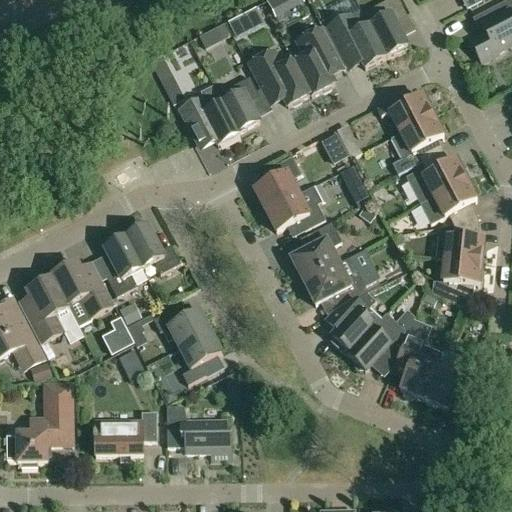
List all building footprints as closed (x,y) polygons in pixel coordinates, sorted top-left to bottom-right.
[(381,24),(370,30),(386,62),(408,51),(394,25),(407,19),(396,0),(394,0),(374,11),(381,24)] [(511,1),(472,21),(482,40),(471,46),(481,66),(498,58),(497,56),(511,48),(511,19),(511,16),(511,15),(511,1)] [(255,11),(227,26),(235,40),(263,25),(255,11)] [(350,74),(362,67),(365,73),(386,62),(370,30),(360,35),(351,19),(327,31),(350,74)] [(230,39),(224,27),(216,31),(222,43),(230,39)] [(293,65),(301,79),(312,101),(321,96),(324,97),(331,93),(332,90),(335,89),(332,84),(346,76),(323,32),(297,46),(305,62),(295,67),(294,65),(293,65)] [(271,113),(285,106),(288,111),(292,109),(294,110),(301,106),(302,103),(310,99),(312,101),(301,79),(293,65),(283,71),(279,64),(275,55),(248,69),(271,113)] [(239,87),(218,98),(239,139),(240,139),(239,137),(260,126),(249,106),(260,100),(250,82),(239,87)] [(218,150),(239,139),(218,98),(213,89),(200,96),(203,102),(181,114),(202,154),(216,146),(218,150)] [(390,118),(401,137),(433,120),(422,100),(405,108),(402,101),(377,114),(382,122),(390,118)] [(400,164),(412,158),(416,156),(422,167),(443,156),(439,144),(444,141),(433,120),(401,137),(401,138),(390,143),(400,164)] [(362,158),(357,147),(347,153),(352,164),(362,158)] [(419,209),(434,201),(466,184),(455,163),(451,166),(443,156),(422,167),(424,171),(405,181),(419,209)] [(255,194),(266,215),(298,198),(291,185),(302,179),(292,161),(278,168),(284,179),(255,194)] [(454,229),(478,225),(472,208),(477,205),(466,184),(434,201),(419,209),(430,230),(449,220),(454,229)] [(362,189),(349,195),(357,211),(370,204),(362,189)] [(314,190),(298,198),(266,215),(277,237),(306,221),(311,232),(325,225),(317,210),(323,207),(314,190)] [(435,263),(446,264),(446,262),(482,267),(484,244),(479,243),(478,225),(454,229),(454,230),(453,240),(448,240),(441,239),(437,241),(435,263)] [(291,263),(303,286),(339,267),(331,252),(342,247),(331,227),(305,240),(311,252),(291,263)] [(147,230),(126,241),(143,273),(154,267),(160,279),(181,268),(171,250),(160,255),(147,230)] [(131,279),(143,273),(126,241),(105,253),(118,278),(107,283),(117,302),(137,291),(131,279)] [(368,297),(358,277),(350,262),(339,268),(339,267),(303,286),(315,310),(336,299),(342,311),(368,297)] [(480,290),(482,267),(446,262),(446,264),(443,287),(448,287),(446,304),(468,313),(474,290),(480,290)] [(76,267),(51,280),(79,332),(91,325),(90,323),(115,310),(102,286),(90,293),(76,267)] [(40,349),(64,337),(70,349),(83,342),(78,332),(79,332),(51,280),(51,281),(52,283),(28,295),(41,321),(29,327),(40,349)] [(377,306),(368,297),(342,311),(338,313),(349,323),(332,342),(335,344),(332,347),(347,360),(381,323),(370,313),(377,306)] [(0,362),(17,354),(21,355),(29,371),(43,363),(14,307),(0,314),(0,362)] [(395,370),(396,367),(407,342),(415,321),(407,314),(396,327),(387,318),(381,324),(381,323),(347,360),(355,368),(356,372),(359,375),(363,375),(365,376),(382,358),(395,370)] [(167,346),(175,342),(180,353),(210,337),(199,316),(179,326),(173,316),(154,326),(160,337),(162,336),(167,346)] [(134,345),(119,317),(109,322),(124,350),(134,345)] [(415,400),(424,404),(438,369),(427,364),(432,353),(425,349),(432,331),(414,324),(407,342),(396,367),(409,372),(400,394),(402,395),(403,399),(411,403),(415,400)] [(145,336),(140,326),(127,332),(133,342),(145,336)] [(221,358),(210,337),(180,353),(191,374),(182,379),(188,390),(207,380),(201,369),(221,358)] [(123,372),(139,363),(134,354),(118,363),(123,372)] [(470,398),(475,386),(480,373),(467,367),(461,365),(457,366),(453,375),(438,369),(424,404),(448,414),(457,392),(470,398)] [(226,397),(239,397),(239,383),(226,383),(226,397)] [(73,451),(73,423),(73,388),(42,388),(43,423),(30,423),(31,437),(17,437),(17,442),(7,442),(7,464),(17,464),(17,468),(21,468),(21,472),(37,472),(37,468),(48,467),(47,451),(73,451)] [(212,458),(211,465),(231,465),(231,442),(226,442),(226,426),(188,426),(183,410),(167,410),(167,422),(167,452),(186,452),(186,458),(212,458)] [(130,462),(130,461),(143,461),(143,446),(157,446),(157,417),(142,417),(142,426),(95,426),(96,461),(120,461),(120,462),(130,462)]
